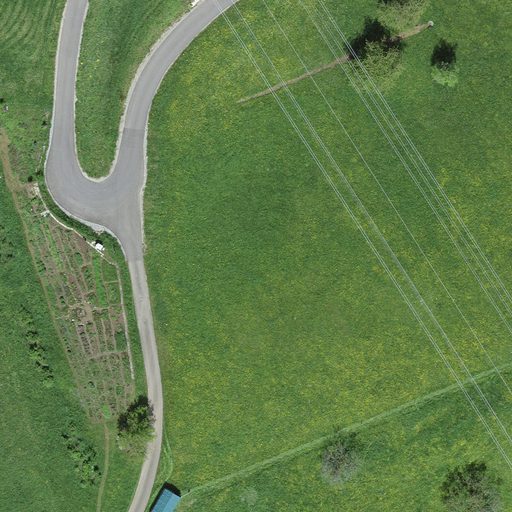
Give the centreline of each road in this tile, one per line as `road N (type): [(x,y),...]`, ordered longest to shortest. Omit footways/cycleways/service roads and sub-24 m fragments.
road 1 (track): [(127,208),(157,412),(136,511)]
road 2 (track): [(127,208),(84,203),(63,175),(65,67),(79,0)]
road 3 (residential): [(217,0),(174,38),(145,84),(127,208)]
